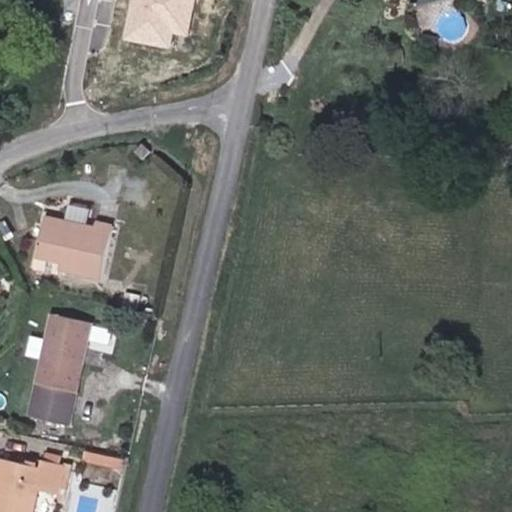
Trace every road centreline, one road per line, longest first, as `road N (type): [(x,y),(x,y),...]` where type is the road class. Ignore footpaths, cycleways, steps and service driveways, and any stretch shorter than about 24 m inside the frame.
road 1 (tertiary): [(156,511),(245,104)]
road 2 (unclassified): [(245,104),(70,125),(0,157)]
